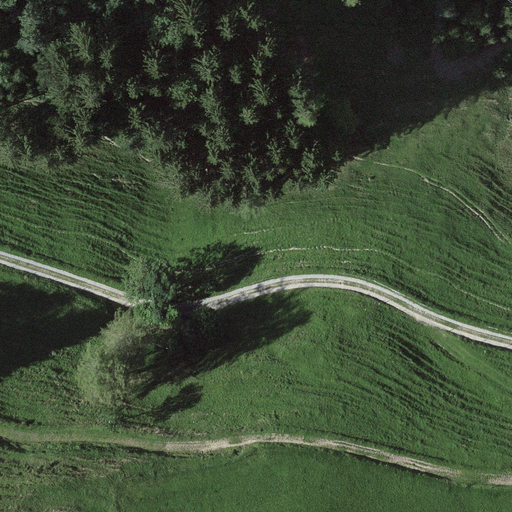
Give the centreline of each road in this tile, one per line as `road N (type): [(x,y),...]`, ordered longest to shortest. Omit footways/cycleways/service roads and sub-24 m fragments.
road 1 (track): [(0,427),(108,438),(284,436),(511,477)]
road 2 (track): [(0,256),(147,306),(192,309),(317,278),(366,287),(430,318)]
